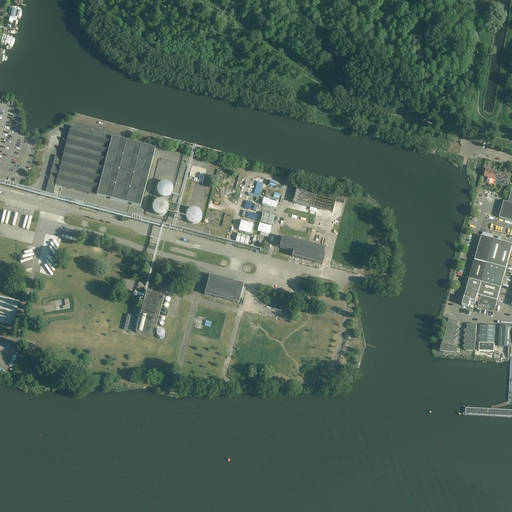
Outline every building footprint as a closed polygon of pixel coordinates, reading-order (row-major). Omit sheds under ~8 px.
[(20,10),(13,8),(7,28),(14,30),(20,10)] [(97,196),(112,138),(71,127),(63,158),(55,156),(46,193),(54,195),(56,185),(97,196)] [(140,207),(155,149),(112,138),(97,196),(140,207)] [(172,194),(173,193),(173,192),(173,191),(173,190),(173,189),(173,188),(173,187),(173,186),(172,185),(172,184),(171,184),(170,183),(170,182),(169,182),(168,182),(167,181),(166,181),(165,181),(164,181),(162,181),(162,182),(161,182),(160,182),(160,183),(159,184),(158,184),(157,185),(157,186),(157,187),(156,188),(156,189),(156,190),(156,191),(157,191),(157,192),(157,193),(158,194),(158,195),(159,195),(159,196),(160,196),(161,197),(162,197),(163,198),(164,198),(165,198),(166,198),(167,198),(168,197),(169,197),(170,196),(171,196),(171,195),(172,194)] [(298,189),(294,203),(332,212),(336,197),(315,192),(314,195),(310,194),(310,192),(298,189)] [(167,212),(168,212),(168,211),(168,210),(169,209),(169,208),(169,207),(169,206),(169,205),(169,204),(168,203),(168,202),(167,201),(166,200),(165,200),(164,199),(163,199),(162,198),(161,198),(160,198),(159,198),(158,199),(157,199),(156,199),(156,200),(155,200),(154,201),(153,202),(153,203),(152,204),(152,205),(152,206),(152,207),(152,208),(152,209),(152,210),(153,211),(154,212),(154,213),(155,213),(155,214),(156,214),(157,215),(158,215),(159,215),(160,215),(161,215),(162,215),(163,215),(164,215),(165,214),(166,213),(167,213),(167,212)] [(511,204),(508,203),(504,202),(499,218),(511,221),(511,204)] [(200,220),(201,220),(201,219),(202,218),(202,217),(202,216),(202,215),(202,214),(202,213),(201,212),(201,211),(200,210),(199,209),(198,208),(197,208),(196,207),(195,207),(194,207),(193,207),(192,207),(191,208),(190,208),(189,209),(188,209),(187,210),(187,211),(186,212),(186,213),(186,214),(186,215),(186,216),(186,217),(186,218),(186,219),(187,219),(187,220),(188,221),(189,222),(190,223),(191,223),(192,223),(193,224),(194,224),(195,223),(196,223),(197,223),(198,222),(199,222),(200,221),(200,220)] [(181,220),(183,214),(171,211),(169,217),(181,220)] [(272,226),(274,216),(263,213),(260,223),(272,226)] [(251,234),(253,224),(241,221),(238,231),(251,234)] [(270,235),(272,227),(260,224),(257,231),(270,235)] [(248,245),(250,237),(238,234),(236,242),(248,245)] [(487,264),(493,239),(482,236),(475,260),(487,264)] [(323,254),(324,249),(282,239),(280,248),(294,252),(292,257),(322,265),(325,255),(323,254)] [(506,269),(511,247),(511,244),(493,239),(487,264),(506,269)] [(487,264),(475,260),(474,260),(469,279),(469,280),(482,283),(487,264)] [(501,288),(506,269),(487,264),(482,283),(501,288)] [(239,304),(244,284),(209,275),(204,295),(239,304)] [(480,290),(480,289),(482,283),(469,280),(467,287),(480,290)] [(499,294),(501,288),(482,283),(480,289),(499,294)] [(478,295),(480,290),(467,287),(465,294),(477,297),(478,295)] [(497,301),(499,294),(480,289),(480,290),(478,295),(481,296),(497,301)] [(153,338),(164,297),(146,292),(135,333),(153,338)] [(475,304),(477,297),(465,294),(463,301),(470,303),(475,304)] [(495,310),(497,302),(497,301),(481,296),(478,306),(495,310)] [(0,322),(13,326),(19,302),(0,297),(0,322)] [(335,313),(336,307),(324,304),(323,310),(335,313)] [(131,332),(135,317),(128,315),(124,330),(131,332)] [(494,344),(495,327),(495,326),(480,325),(479,352),(494,352),(494,344)] [(511,347),(511,328),(511,327),(500,326),(498,347),(511,347)] [(165,338),(166,337),(166,336),(167,335),(167,334),(167,333),(166,333),(166,332),(166,331),(165,331),(164,330),(163,330),(162,330),(161,330),(160,330),(160,331),(159,331),(159,332),(158,332),(158,333),(158,334),(158,335),(158,336),(158,337),(159,337),(159,338),(160,338),(161,339),(162,339),(163,339),(164,339),(165,338)] [(455,344),(453,342),(444,340),(442,345),(454,348),(454,347),(453,346),(455,344)] [(456,353),(457,349),(454,348),(442,345),(443,345),(441,352),(456,353)] [(511,417),(511,410),(463,408),(463,415),(511,417)]
